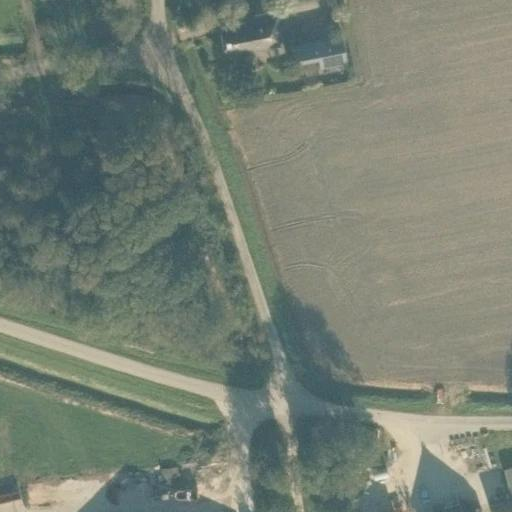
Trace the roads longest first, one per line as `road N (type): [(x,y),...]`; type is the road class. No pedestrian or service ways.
road 1 (unclassified): [(297,410),(168,52)]
road 2 (unclassified): [(297,410),(0,324)]
road 3 (unclassified): [(297,410),(511,422)]
road 4 (unclassified): [(0,75),(168,52)]
